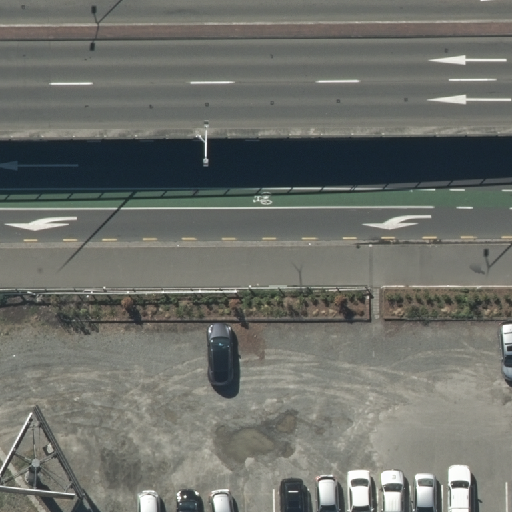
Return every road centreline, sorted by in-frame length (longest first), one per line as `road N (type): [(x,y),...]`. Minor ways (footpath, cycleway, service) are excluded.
road 1 (unknown): [(0,377),(511,365)]
road 2 (primary): [(511,72),(0,76)]
road 3 (primary): [(511,169),(217,170)]
road 4 (primary): [(217,170),(0,172)]
road 5 (primary): [(217,170),(124,84),(111,0)]
